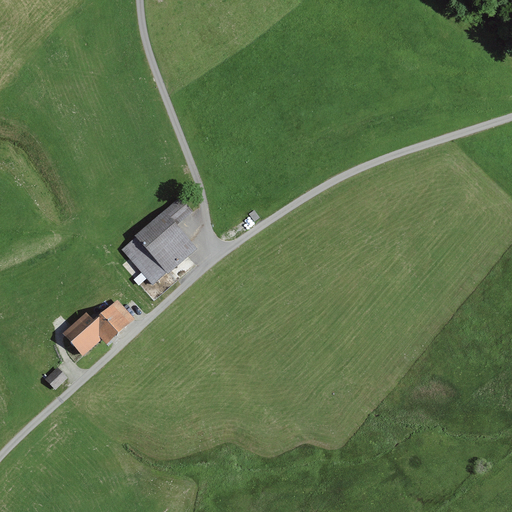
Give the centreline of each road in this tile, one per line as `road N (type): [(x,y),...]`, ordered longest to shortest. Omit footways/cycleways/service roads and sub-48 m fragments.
road 1 (unclassified): [(511,117),(365,166),(212,260)]
road 2 (unclassified): [(212,260),(0,459)]
road 3 (unclassified): [(212,260),(198,177),(144,34),(142,0)]
